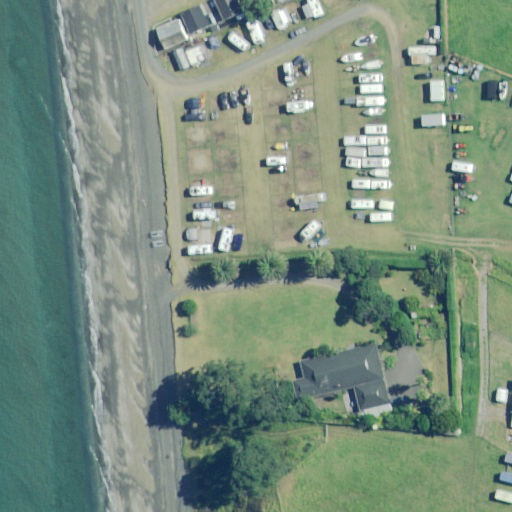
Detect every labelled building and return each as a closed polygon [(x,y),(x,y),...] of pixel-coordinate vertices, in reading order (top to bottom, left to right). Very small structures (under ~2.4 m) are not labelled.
[(247,13),(241,0),(218,0),(228,21),(247,13)] [(212,27),(205,7),(186,14),(194,34),(212,27)] [(272,35),(266,20),(253,26),(259,40),(272,35)] [(189,39),(182,21),(160,29),(167,47),(189,39)] [(246,42),(242,27),(226,30),(230,46),(246,42)] [(203,47),(195,50),(201,63),(209,59),(203,47)] [(187,68),(181,53),(174,55),(179,71),(187,68)] [(385,378),(377,346),(305,364),(309,379),(298,382),(301,394),(307,392),(308,397),(385,378)] [(391,403),(386,381),(359,388),(364,410),(391,403)] [(414,410),(412,397),(392,400),(395,413),(414,410)]
